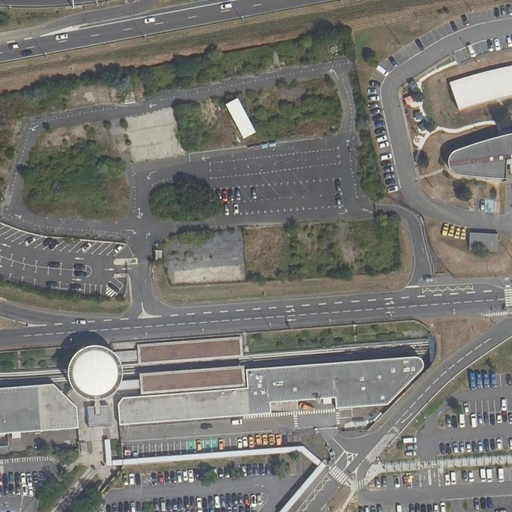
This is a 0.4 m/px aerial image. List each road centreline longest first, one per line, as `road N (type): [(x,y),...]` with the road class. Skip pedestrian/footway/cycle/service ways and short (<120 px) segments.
road 1 (secondary): [(511,298),(75,331)]
road 2 (primary): [(294,0),(0,54)]
road 3 (unclassified): [(511,325),(440,376),(316,511)]
